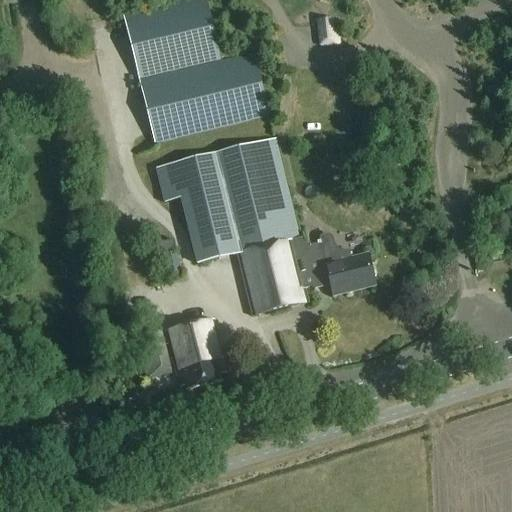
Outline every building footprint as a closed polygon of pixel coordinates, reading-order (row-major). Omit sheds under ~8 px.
[(203,0),(124,20),(155,147),(269,119),(254,55),(222,63),(206,0),(203,0)] [(316,22),(319,49),(341,47),(339,32),(334,33),(333,20),(316,22)] [(216,158),(157,173),(164,206),(183,202),(200,267),(238,257),(254,318),(307,304),(304,290),(309,289),(314,292),(317,287),(329,284),(333,298),(374,288),(372,281),(375,277),(372,267),(368,264),(366,257),(352,261),(350,256),(348,256),(348,257),(344,257),(340,257),(336,255),(333,253),(330,250),(329,246),(328,241),(326,242),(325,240),(323,239),(321,239),(319,240),(318,242),(318,244),(308,247),(307,247),(306,247),(305,246),(304,245),(303,244),(303,243),(301,236),(297,237),(273,143),(216,158)] [(156,259),(160,258),(176,254),(177,253),(175,242),(154,248),(156,259)] [(176,254),(160,258),(165,279),(181,275),(176,254)] [(225,376),(212,323),(165,334),(178,389),(183,388),(184,393),(220,385),(218,377),(225,376)] [(162,341),(144,346),(152,380),(170,376),(162,341)]
